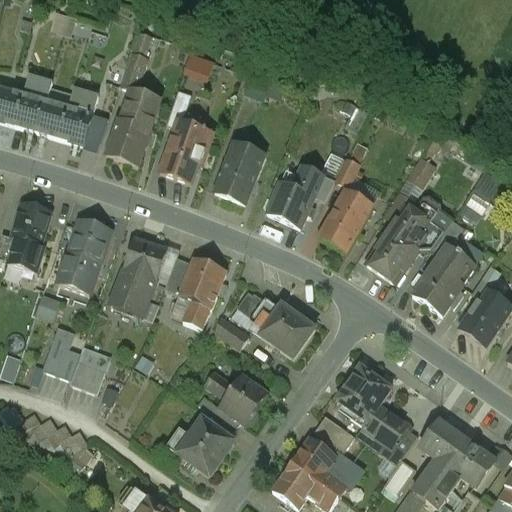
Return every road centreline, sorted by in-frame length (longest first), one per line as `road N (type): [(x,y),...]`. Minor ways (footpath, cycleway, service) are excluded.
road 1 (residential): [(367,309),(174,218),(0,163)]
road 2 (residential): [(226,511),(367,309)]
road 3 (residential): [(511,412),(367,309)]
